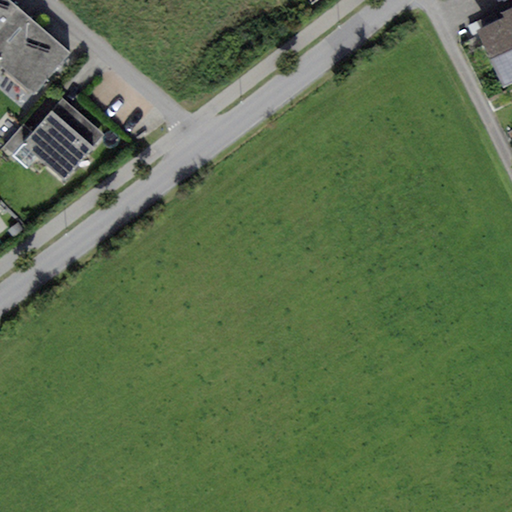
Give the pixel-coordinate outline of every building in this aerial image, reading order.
[(7,0),(0,0),(0,29),(18,9),(7,0)] [(503,19),(481,29),(506,86),(511,83),(511,7),(500,13),(503,19)] [(70,54),(18,9),(0,29),(0,63),(35,94),(70,54)] [(64,101),(52,116),(91,148),(103,134),(64,101)] [(91,148),(52,116),(36,135),(22,124),(3,146),(30,168),(38,159),(63,181),(91,148)]
